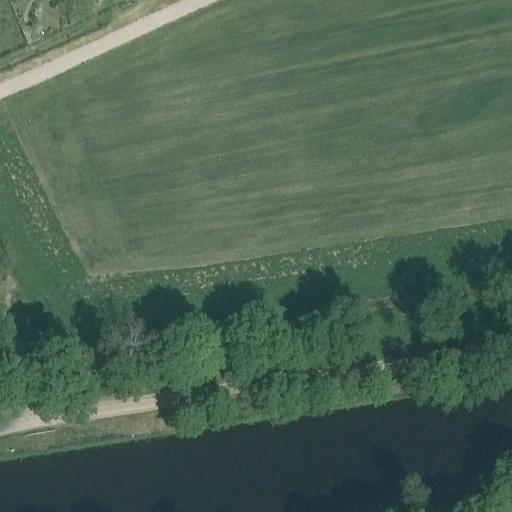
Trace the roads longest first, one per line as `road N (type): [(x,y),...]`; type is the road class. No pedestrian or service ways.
road 1 (unclassified): [(43,421),(511,349)]
road 2 (track): [(0,89),(197,0)]
